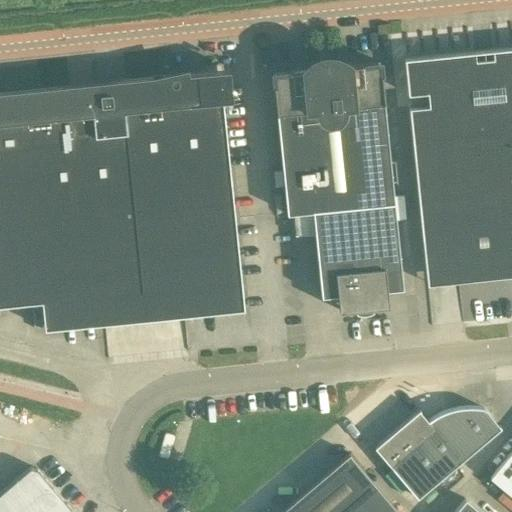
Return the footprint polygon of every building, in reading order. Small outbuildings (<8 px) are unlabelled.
[(411,89),(415,89),(425,88),(427,105),(407,107),(421,240),(451,237),(456,280),(511,274),(511,50),(490,53),(492,73),(475,74),(473,55),(418,60),(415,62),(414,65),(409,82),(409,86),(411,89)] [(319,296),(335,294),(337,310),(386,305),(385,289),(401,288),(382,102),(379,74),(378,74),(377,62),(362,64),(361,62),(286,70),(286,71),(271,73),(272,85),(271,85),(274,113),(274,112),(285,213),(310,211),(319,296)] [(182,315),(242,309),(218,75),(184,79),(183,75),(107,82),(108,91),(100,92),(99,87),(86,88),(86,86),(67,88),(67,87),(0,93),(0,305),(40,301),(42,326),(103,320),(101,295),(179,287),(182,315)] [(499,427),(485,410),(482,408),(478,407),(465,406),(451,408),(439,413),(427,420),(418,409),(373,447),(415,498),(499,427)] [(511,448),(488,477),(511,497),(511,448)] [(344,511),(375,487),(348,455),(349,454),(348,453),(278,511),(344,511)] [(0,511),(71,511),(35,469),(28,467),(0,490),(0,511)] [(396,511),(375,487),(344,511),(396,511)] [(479,511),(463,499),(452,511),(479,511)]
